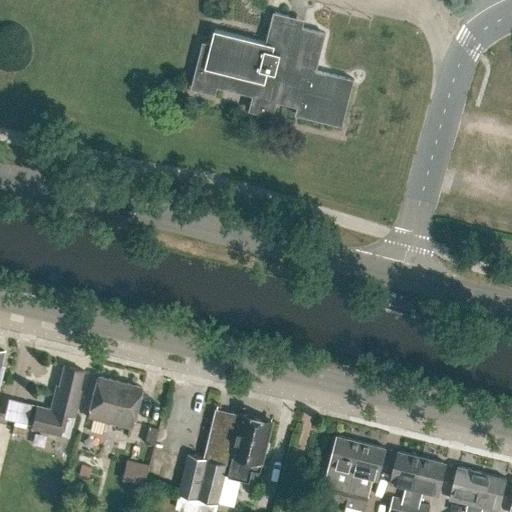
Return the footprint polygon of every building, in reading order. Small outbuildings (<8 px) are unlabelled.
[(354,80),(316,70),(325,33),(288,24),(290,17),(274,13),(267,43),(215,30),(211,44),(203,43),(192,87),(215,93),(217,86),(254,95),(250,110),(273,116),(276,101),(298,106),(296,114),(342,126),(354,80)] [(205,190),(202,201),(219,206),(222,194),(205,190)] [(35,405),(30,427),(60,434),(65,413),(73,415),(78,391),(76,390),(81,370),(64,366),(59,386),(56,387),(50,409),(35,405)] [(96,375),(86,416),(130,427),(141,386),(96,375)] [(189,453),(176,507),(196,511),(215,511),(228,464),(231,464),(228,475),(249,481),(252,469),(261,471),(272,422),(216,408),(204,457),(189,453)] [(326,486),(331,487),(328,498),(346,502),(362,442),(338,436),(326,486)] [(362,442),(346,502),(364,507),(369,491),(371,479),(377,480),(385,448),(362,442)] [(407,511),(422,457),(398,451),(390,484),(406,488),(403,499),(393,497),(388,511),(407,511)] [(428,511),(430,506),(420,503),(423,492),(437,496),(446,463),(422,457),(407,511),(428,511)] [(116,478),(139,482),(143,462),(119,458),(116,478)] [(450,499),(468,504),(465,511),(472,511),(482,472),(459,466),(450,499)] [(481,511),(483,507),(498,511),(506,478),(482,472),(472,511),(481,511)]
